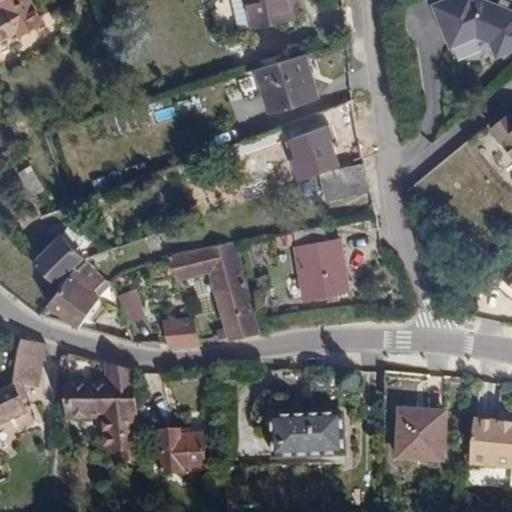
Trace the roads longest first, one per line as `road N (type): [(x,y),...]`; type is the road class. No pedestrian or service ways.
road 1 (tertiary): [(0,301),(70,338),(160,360),(311,341),(432,342)]
road 2 (residential): [(432,342),(400,221),(370,0)]
